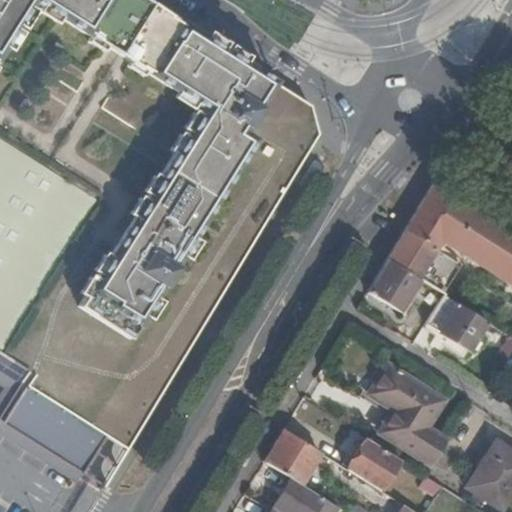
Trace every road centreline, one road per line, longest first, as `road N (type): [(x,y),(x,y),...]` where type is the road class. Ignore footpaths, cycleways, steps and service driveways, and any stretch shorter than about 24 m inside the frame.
road 1 (secondary): [(151,511),(334,210)]
road 2 (residential): [(210,0),(292,68),(366,107)]
